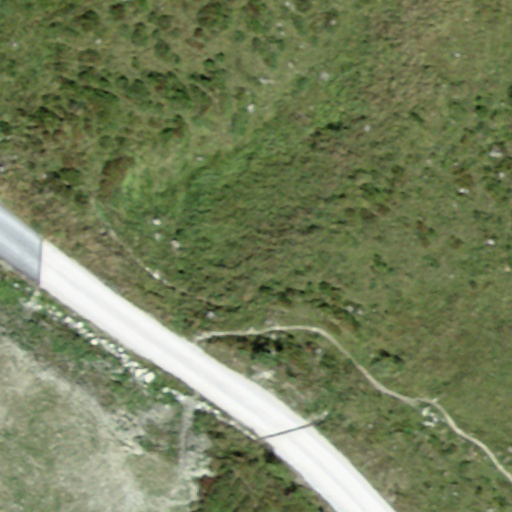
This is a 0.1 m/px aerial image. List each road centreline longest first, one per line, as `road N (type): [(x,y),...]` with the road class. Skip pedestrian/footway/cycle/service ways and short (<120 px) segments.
road 1 (track): [(366,511),(286,434),(184,360)]
road 2 (track): [(184,360),(52,272)]
